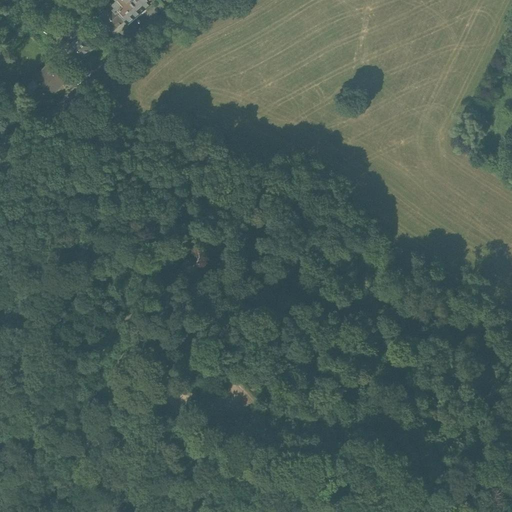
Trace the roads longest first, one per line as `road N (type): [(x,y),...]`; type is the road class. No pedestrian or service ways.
road 1 (track): [(511,414),(407,361),(349,347),(206,238),(166,224),(67,235),(23,253),(0,278)]
road 2 (residential): [(0,169),(119,50),(197,0)]
